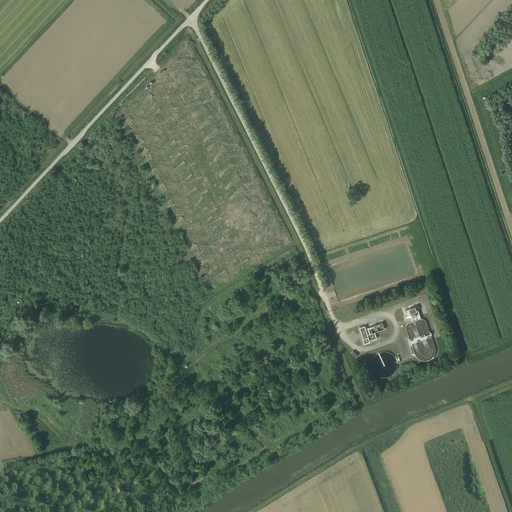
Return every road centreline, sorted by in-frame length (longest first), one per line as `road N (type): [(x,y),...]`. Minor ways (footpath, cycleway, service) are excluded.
road 1 (unknown): [(189,20),(298,232),(334,323)]
road 2 (unclassified): [(0,221),(208,0)]
